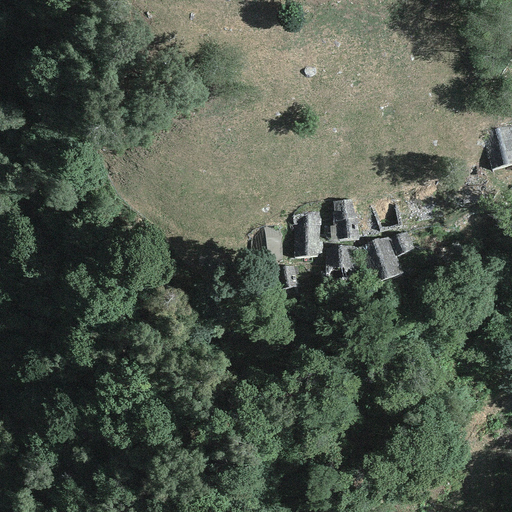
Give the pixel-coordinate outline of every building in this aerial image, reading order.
[(511,130),(511,126),(483,133),(493,172),(511,167),(511,130)] [(353,202),(332,204),(334,227),(331,227),(332,240),(356,238),(353,202)] [(322,215),(295,216),(295,259),(322,259),(322,215)] [(276,228),(252,233),(259,265),(283,260),(276,228)] [(407,232),(389,241),(397,259),(415,251),(407,232)] [(386,238),(357,250),(373,287),(402,274),(386,238)] [(354,249),(326,250),(327,285),(356,283),(354,249)] [(294,267),(272,271),(276,290),(297,286),(294,267)]
